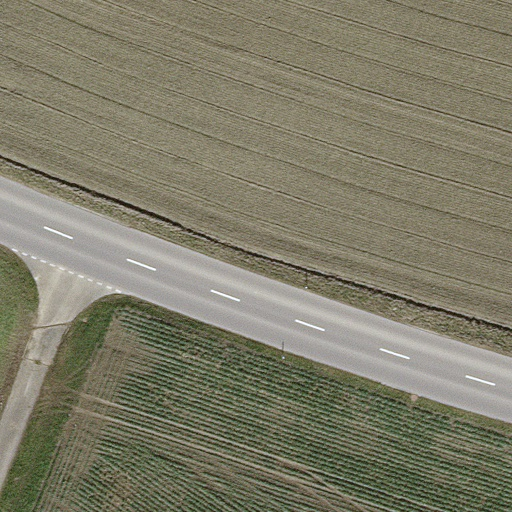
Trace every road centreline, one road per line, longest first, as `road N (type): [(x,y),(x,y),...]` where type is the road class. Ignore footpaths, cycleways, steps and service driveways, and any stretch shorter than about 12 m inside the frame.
road 1 (tertiary): [(0,207),(84,245),(511,384)]
road 2 (track): [(0,467),(84,245)]
